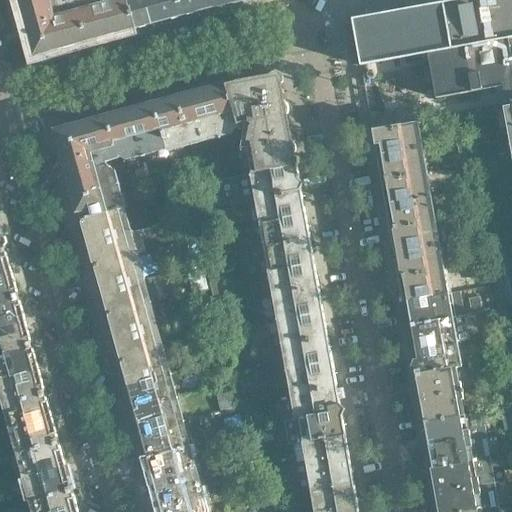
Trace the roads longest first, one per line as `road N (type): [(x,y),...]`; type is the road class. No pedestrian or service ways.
road 1 (residential): [(399,511),(308,41)]
road 2 (residential): [(113,511),(7,115)]
road 3 (residential): [(308,41),(298,13),(1,91)]
road 4 (residential): [(308,41),(7,115)]
